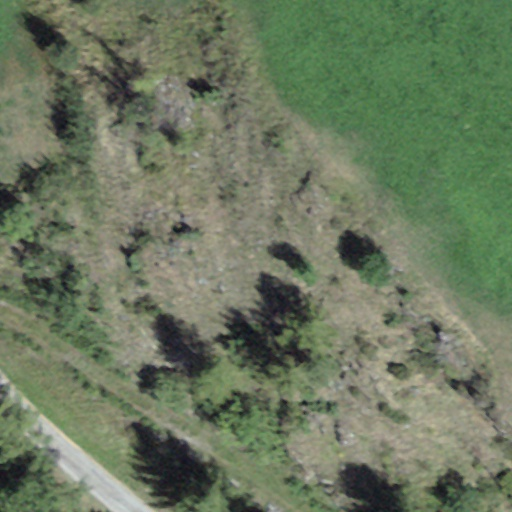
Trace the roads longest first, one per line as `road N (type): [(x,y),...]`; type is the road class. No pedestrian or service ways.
road 1 (track): [(0,321),(44,342),(287,511)]
road 2 (track): [(118,511),(0,401)]
